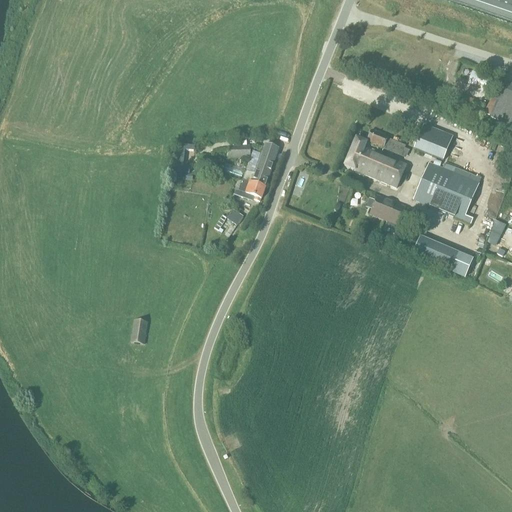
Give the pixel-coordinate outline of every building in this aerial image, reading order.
[(511,129),(511,88),(506,86),(490,118),(511,129)] [(423,126),(413,151),(442,163),(453,138),(423,126)] [(384,149),(388,139),(371,131),(366,142),(384,149)] [(397,190),(406,167),(364,149),(366,144),(355,140),(344,168),(397,190)] [(178,146),(175,174),(189,175),(189,168),(183,168),(184,152),(194,152),(194,147),(178,146)] [(246,173),(243,181),(265,189),(278,150),(265,146),(255,175),(253,174),(246,173)] [(228,161),(250,159),(249,147),(227,148),(228,161)] [(205,157),(201,169),(207,171),(211,160),(205,157)] [(463,222),(479,185),(429,164),(413,201),(463,222)] [(242,181),(238,192),(255,198),(254,200),(255,201),(259,203),(260,200),(261,200),(265,189),(243,181),(242,181)] [(365,208),(371,211),(370,215),(399,227),(409,232),(413,222),(402,218),(406,209),(377,197),(375,202),(369,199),(365,208)] [(237,226),(242,218),(232,212),(227,220),(237,226)] [(420,238),(411,257),(464,280),(473,261),(420,238)] [(144,346),(147,324),(134,323),(131,344),(144,346)]
